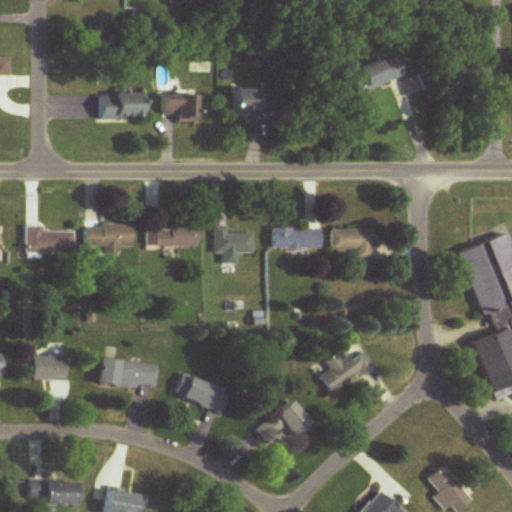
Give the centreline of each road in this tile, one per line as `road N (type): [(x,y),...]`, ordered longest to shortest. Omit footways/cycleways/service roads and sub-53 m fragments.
road 1 (tertiary): [(511,170),(0,177)]
road 2 (residential): [(426,171),(418,238),(428,381),(511,480)]
road 3 (residential): [(280,511),(176,453),(139,442),(0,434)]
road 4 (residential): [(428,381),(328,467),(292,511)]
road 5 (residential): [(40,0),(41,178)]
road 6 (residential): [(494,0),(498,170)]
